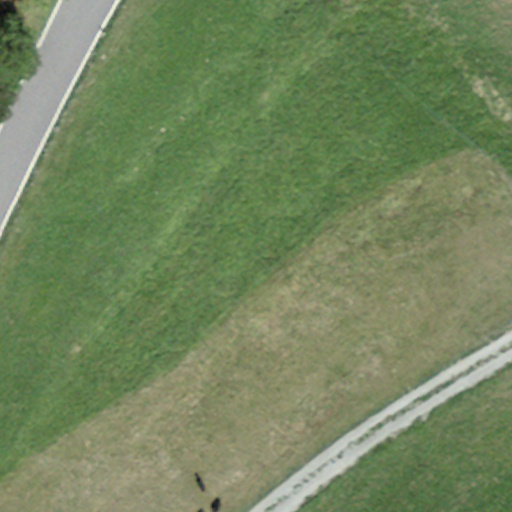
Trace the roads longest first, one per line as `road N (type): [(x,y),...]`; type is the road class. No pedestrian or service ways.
road 1 (track): [(271,511),(345,453),(511,349)]
road 2 (unclassified): [(89,0),(0,178)]
